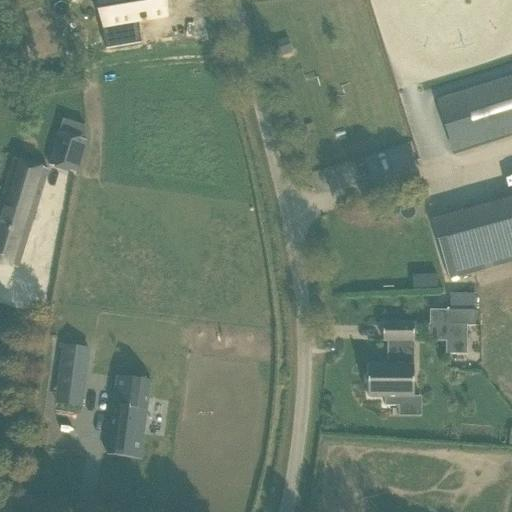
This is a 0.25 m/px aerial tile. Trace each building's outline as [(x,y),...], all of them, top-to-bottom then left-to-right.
[(161,0),(101,0),(106,23),(101,24),(106,49),(141,43),(137,20),(164,16),(161,0)] [(287,39),(277,42),(281,56),(291,53),(287,39)] [(24,43),(11,46),(14,61),(28,58),(24,43)] [(511,129),(511,81),(439,105),(453,149),(511,129)] [(59,133),(49,166),(75,174),(85,141),(85,125),(63,118),(59,133)] [(0,204),(0,263),(17,269),(47,170),(14,159),(0,204)] [(449,280),(511,262),(511,199),(432,221),(449,280)] [(450,294),(450,311),(475,311),(475,294),(450,294)] [(468,326),(475,326),(475,311),(450,311),(430,311),(430,325),(429,325),(429,342),(447,342),(447,355),(468,355),(468,326)] [(368,366),(368,398),(384,398),(384,402),(397,402),(397,398),(414,398),(414,325),(383,325),(383,341),(387,341),(387,366),(368,366)] [(89,347),(65,343),(59,383),(84,386),(89,347)] [(117,377),(106,455),(140,460),(151,381),(117,377)] [(44,449),(39,496),(63,499),(64,487),(72,488),(75,452),(44,449)]
